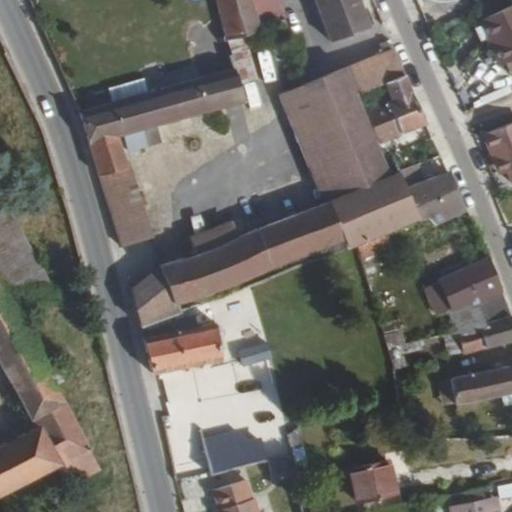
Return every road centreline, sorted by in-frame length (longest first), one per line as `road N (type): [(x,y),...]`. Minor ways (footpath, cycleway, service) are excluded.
road 1 (tertiary): [(162,511),(97,232),(67,137),(7,0)]
road 2 (residential): [(511,280),(392,0)]
